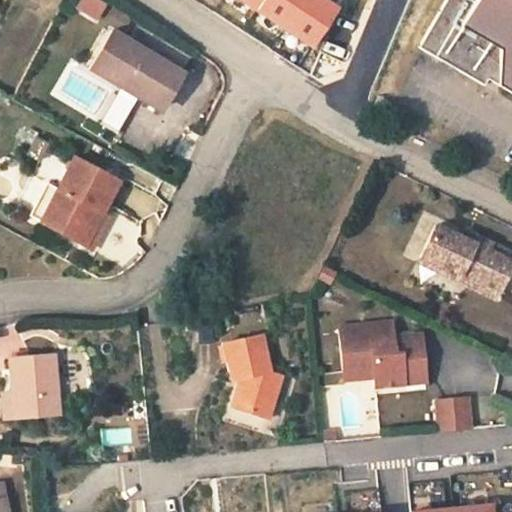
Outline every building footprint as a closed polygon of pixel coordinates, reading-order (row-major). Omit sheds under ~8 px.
[(80,0),(74,10),(97,24),(109,6),(99,0),(80,0)] [(240,0),(271,20),(295,36),(311,46),(336,8),(332,5),(324,0),(240,0)] [(511,0),(445,0),(420,43),(486,83),(491,75),(511,87),(511,0)] [(295,36),(271,20),(268,23),(293,39),(295,36)] [(110,30),(88,68),(136,96),(144,82),(170,96),(183,74),(110,30)] [(144,82),(136,96),(161,111),(170,96),(144,82)] [(380,94),(372,110),(385,116),(393,101),(380,94)] [(42,162),(49,142),(33,136),(26,156),(42,162)] [(82,245),(100,212),(118,181),(74,157),(56,189),(38,221),(82,245)] [(56,189),(45,184),(27,215),(38,221),(56,189)] [(108,216),(100,212),(82,245),(89,248),(108,216)] [(435,224),(419,257),(460,277),(462,273),(499,290),(511,263),(511,260),(488,249),(491,243),(476,236),(473,242),(461,236),(435,224)] [(463,230),(461,236),(473,242),(476,236),(463,230)] [(511,253),(491,243),(488,249),(511,260),(511,253)] [(462,273),(460,277),(419,257),(417,262),(494,300),(499,290),(462,273)] [(393,324),(384,325),(385,338),(394,337),(393,324)] [(384,325),(340,328),(344,373),(374,370),(375,379),(375,387),(402,385),(401,371),(424,370),(422,335),(394,337),(385,338),(384,325)] [(269,371),(261,333),(222,342),(230,379),(241,377),(242,383),(237,384),(231,405),(267,417),(281,375),(269,371)] [(57,413),(52,354),(8,357),(11,390),(13,416),(57,413)] [(374,370),(344,373),(344,381),(375,379),(374,370)] [(424,370),(401,371),(402,385),(425,383),(424,370)] [(13,416),(11,390),(2,390),(3,417),(13,416)] [(437,399),(440,429),(470,426),(467,396),(437,399)] [(332,428),(321,429),(322,441),(333,439),(332,428)] [(0,511),(9,511),(3,482),(0,483),(0,511)]
